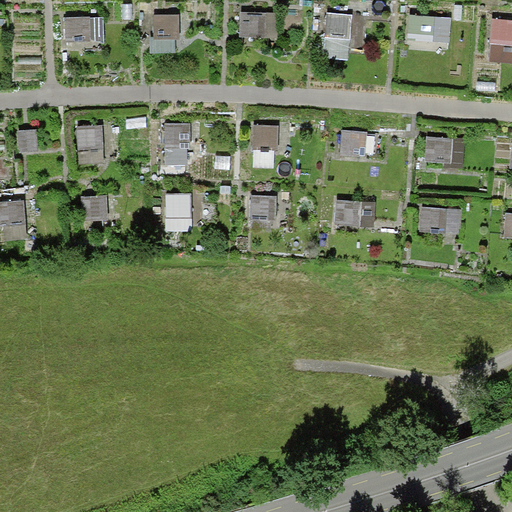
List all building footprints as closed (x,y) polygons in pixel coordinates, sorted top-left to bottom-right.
[(241,10),(241,34),(278,34),(277,9),(241,10)] [(178,11),(153,12),(154,37),(178,36),(178,11)] [(328,11),(327,36),(352,36),(352,12),(328,11)] [(435,15),(412,13),(410,39),(434,40),(435,15)] [(91,14),(65,15),(65,38),(92,37),(91,14)] [(511,18),(492,17),(491,41),(511,42),(511,18)] [(187,120),(166,121),(166,146),(187,145),(187,120)] [(279,123),(255,123),(255,147),(279,147),(279,123)] [(95,124),(77,125),(79,148),(96,147),(95,124)] [(37,126),(18,128),(19,150),(38,148),(37,126)] [(366,130),(342,129),(341,149),(365,151),(366,130)] [(454,135),(427,134),(426,158),(453,159),(454,135)] [(191,193),(167,192),(166,215),(190,216),(191,193)] [(277,192),(253,193),(253,217),(277,216),(277,192)] [(105,194),(82,195),(83,218),(106,217),(105,194)] [(362,198),(336,197),(335,220),(361,222),(362,198)] [(21,199),(0,200),(3,223),(23,221),(21,199)] [(462,205),(422,203),(421,227),(461,229),(462,205)]
